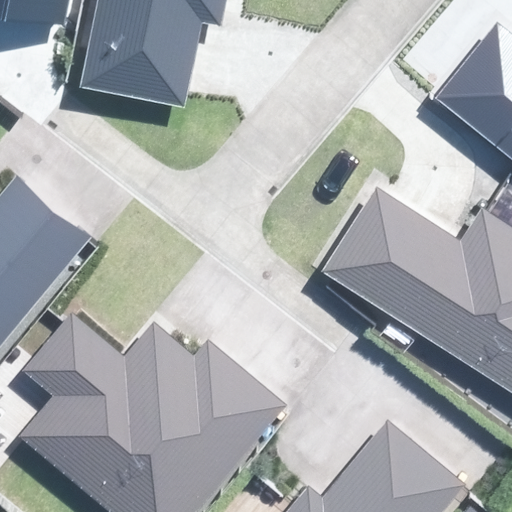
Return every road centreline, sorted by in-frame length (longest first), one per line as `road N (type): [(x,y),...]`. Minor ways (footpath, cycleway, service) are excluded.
road 1 (residential): [(215,234),(414,0)]
road 2 (residential): [(215,234),(60,112)]
road 3 (residential): [(353,342),(215,234)]
